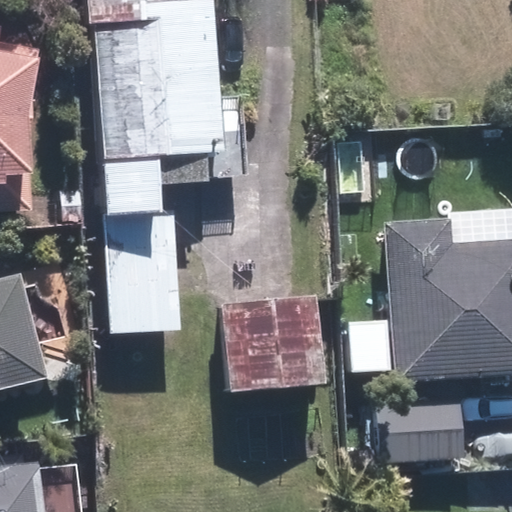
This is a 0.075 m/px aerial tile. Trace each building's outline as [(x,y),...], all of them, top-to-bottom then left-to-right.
[(67,0),(88,338),(171,334),(162,188),(236,183),(233,137),(204,138),(195,0),(67,0)] [(0,215),(17,215),(14,137),(36,41),(0,32),(0,215)] [(511,216),(369,225),(379,389),(511,381),(511,216)] [(0,393),(28,387),(2,274),(0,274),(0,393)] [(210,304),(216,395),(307,390),(302,298),(210,304)] [(450,400),(361,405),(365,469),(454,464),(450,400)] [(511,432),(472,432),(472,461),(511,461),(511,432)] [(18,511),(12,457),(0,458),(0,511),(18,511)]
